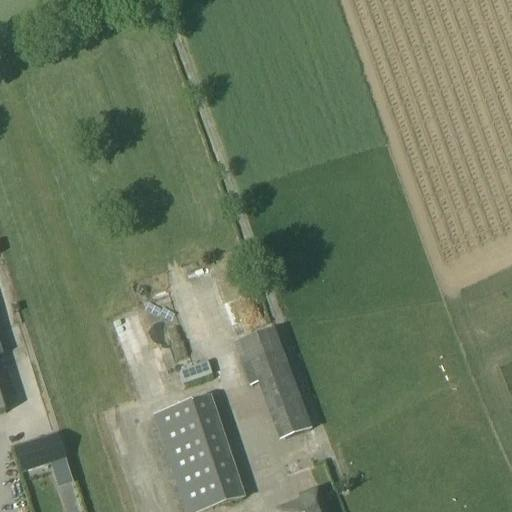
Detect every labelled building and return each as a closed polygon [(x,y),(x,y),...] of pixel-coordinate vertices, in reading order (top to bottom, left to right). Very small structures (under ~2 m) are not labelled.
[(267,381),(286,441),(307,433),(287,373),(273,333),(237,346),(251,387),(267,381)] [(213,379),(208,366),(180,375),(185,388),(213,379)] [(154,416),(186,511),(208,511),(246,500),(211,398),(154,416)] [(57,438),(36,445),(15,451),(19,463),(39,456),(43,468),(50,466),(64,461),(57,438)] [(323,464),(289,476),(302,511),(325,511),(318,492),(332,487),(323,464)]
